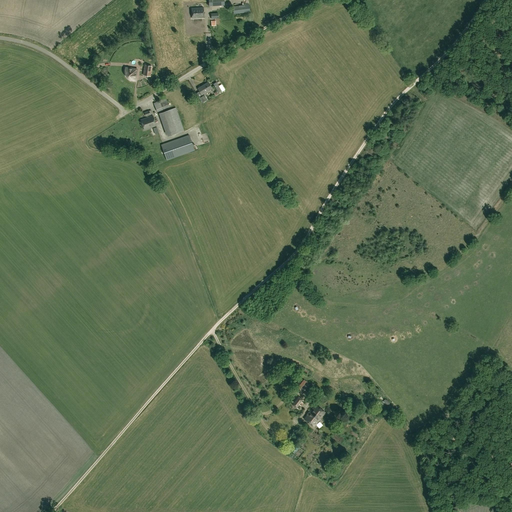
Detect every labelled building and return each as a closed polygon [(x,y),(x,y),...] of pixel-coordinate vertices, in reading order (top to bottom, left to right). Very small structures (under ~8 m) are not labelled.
[(234,14),(250,12),(249,4),(232,6),(234,14)] [(192,18),(204,17),(203,7),(191,8),(192,18)] [(150,76),(152,66),(145,65),(143,75),(150,76)] [(135,81),(137,69),(126,67),(125,68),(125,69),(125,70),(125,71),(125,72),(126,72),(124,72),(124,73),(125,74),(125,75),(126,76),(127,77),(127,78),(128,79),(129,79),(130,80),(131,79),(132,80),(133,80),(134,80),(135,81)] [(201,95),(212,88),(208,82),(197,88),(201,95)] [(202,103),(207,100),(204,95),(199,98),(202,103)] [(157,112),(170,107),(166,98),(153,103),(157,112)] [(167,137),(184,131),(176,108),(159,113),(167,137)] [(144,129),(156,125),(153,116),(141,120),(144,129)] [(167,160),(194,150),(189,135),(161,145),(167,160)] [(312,390),(310,388),(306,394),(310,397),(314,391),(312,390)] [(298,408),(303,400),(297,396),(291,403),(298,408)] [(314,426),(325,412),(315,404),(304,419),(314,426)]
